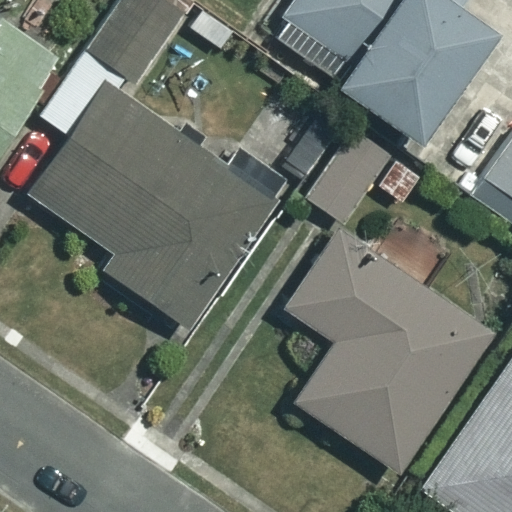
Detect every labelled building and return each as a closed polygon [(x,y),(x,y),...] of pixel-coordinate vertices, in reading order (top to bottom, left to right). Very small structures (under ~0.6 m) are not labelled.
[(173,0),(104,0),(78,38),(124,70),(173,0)] [(480,11),(464,0),(285,0),(264,30),(400,125),(480,11)] [(0,120),(49,50),(0,15),(0,120)] [(28,108),(58,129),(18,188),(102,244),(91,260),(181,321),(267,193),(107,86),(115,74),(71,44),(28,108)] [(511,117),(466,190),(511,219),(511,117)] [(474,324),(328,229),(279,304),(324,333),(283,395),(385,461),(474,324)] [(511,511),(511,334),(410,479),(456,511),(511,511)]
